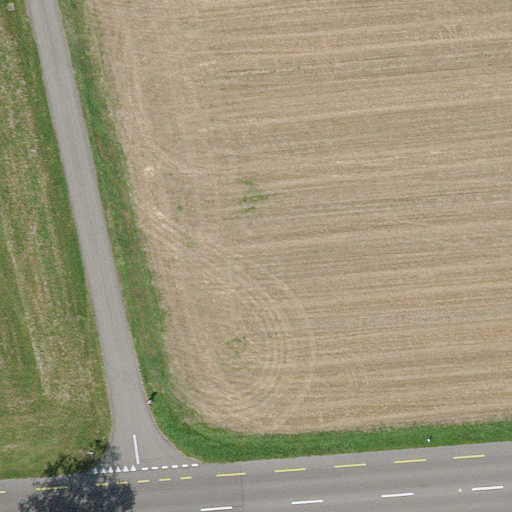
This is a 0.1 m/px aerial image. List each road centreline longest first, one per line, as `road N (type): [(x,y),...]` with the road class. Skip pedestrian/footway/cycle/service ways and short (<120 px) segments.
road 1 (residential): [(153,511),(45,0)]
road 2 (primary): [(195,511),(511,488)]
